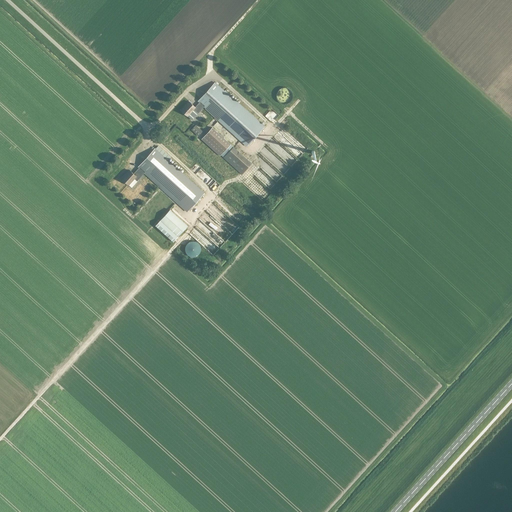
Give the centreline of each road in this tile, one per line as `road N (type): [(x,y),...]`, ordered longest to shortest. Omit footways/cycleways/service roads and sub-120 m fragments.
road 1 (track): [(0,440),(164,260)]
road 2 (unclassified): [(150,131),(6,0)]
road 3 (secondary): [(394,511),(511,383)]
road 4 (track): [(391,0),(287,113)]
